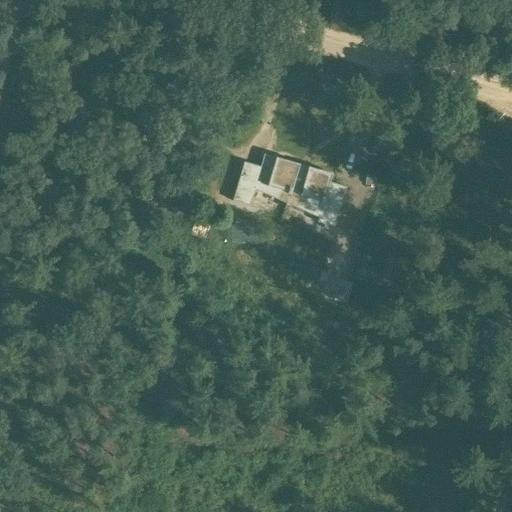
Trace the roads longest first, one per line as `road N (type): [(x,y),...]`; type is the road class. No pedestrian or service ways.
road 1 (unclassified): [(511,97),(159,0)]
road 2 (track): [(511,206),(501,255),(498,511)]
